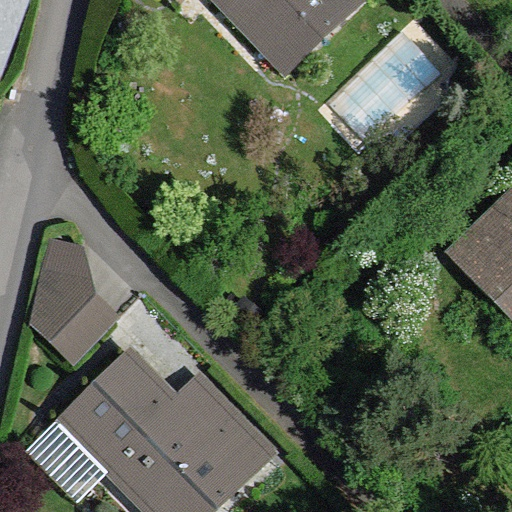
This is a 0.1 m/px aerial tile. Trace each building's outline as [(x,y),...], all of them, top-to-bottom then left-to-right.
[(0,0),(0,85),(29,0),(0,0)] [(205,0),(278,86),(379,1),(377,0),(205,0)] [(511,206),(450,261),(511,330),(511,206)] [(98,348),(110,242),(52,235),(39,341),(98,348)] [(137,365),(63,434),(136,511),(239,511),(285,470),(205,385),(179,409),(137,365)]
